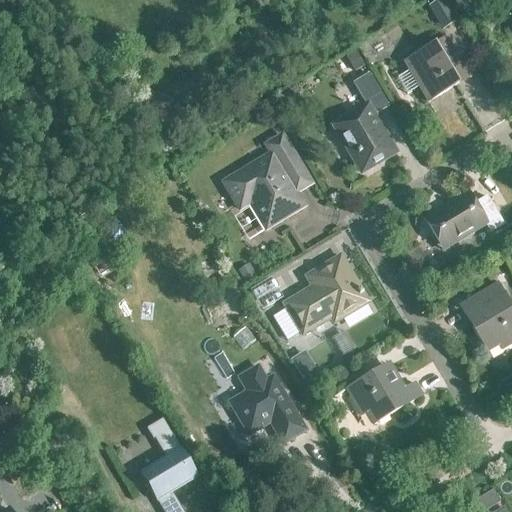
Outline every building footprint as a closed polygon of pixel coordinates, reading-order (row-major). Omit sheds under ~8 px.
[(404,64),(428,104),(458,86),(455,80),(466,73),(446,39),(404,64)] [(379,128),(377,129),(372,120),(374,119),(373,118),(388,109),(368,76),(352,85),(367,109),(333,128),(361,175),(395,155),(379,128)] [(20,98),(36,123),(57,109),(41,84),(20,98)] [(266,232),(304,208),(287,180),(301,171),(282,138),(266,148),(271,156),(232,180),(230,188),(240,205),(248,207),(250,205),(266,232)] [(486,199),(475,206),(469,195),(424,222),(442,252),(486,226),(490,233),(503,226),(486,199)] [(336,317),(339,322),(368,305),(340,258),(316,273),(322,283),(283,306),(302,337),(336,317)] [(498,347),(501,352),(511,345),(511,310),(497,286),(459,309),(486,354),(498,347)] [(414,385),(399,394),(394,386),(396,385),(386,367),(345,391),(361,418),(367,415),(374,427),(422,398),(414,385)] [(273,378),(266,383),(258,369),(239,380),(247,394),(229,405),(249,437),(270,424),(283,446),(305,433),(273,378)] [(182,511),(173,496),(199,480),(163,420),(146,431),(153,442),(154,441),(165,459),(139,475),(157,504),(158,504),(162,511),(182,511)]
